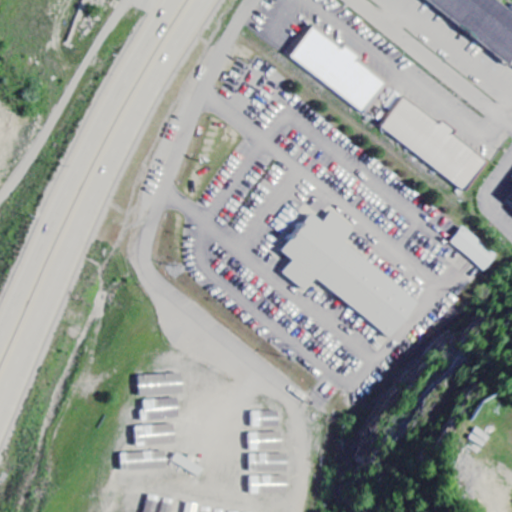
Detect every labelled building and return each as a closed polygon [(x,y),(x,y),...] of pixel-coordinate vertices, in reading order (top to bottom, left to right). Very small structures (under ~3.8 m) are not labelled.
[(511,9),(499,0),(427,0),(511,64),(511,9)] [(389,84),(356,61),(360,55),(347,46),(344,49),(314,28),(292,59),(368,113),(389,84)] [(487,160),(451,134),(455,129),(444,121),(442,125),(405,98),(382,129),(465,190),(487,160)] [(423,301),(346,245),(357,230),(333,212),(325,223),(312,214),(283,253),(294,261),(284,275),(308,293),(317,281),(395,339),(423,301)] [(487,272),(499,257),(464,228),(451,243),(487,272)] [(184,375),(140,376),(141,397),(185,395),(184,375)] [(137,428),(138,442),(144,442),(144,439),(152,438),(152,446),(177,445),(176,426),(137,428)] [(168,469),(167,453),(124,454),(125,471),(168,469)]
